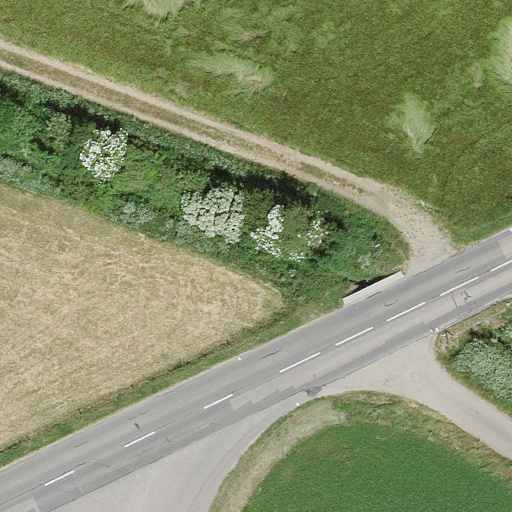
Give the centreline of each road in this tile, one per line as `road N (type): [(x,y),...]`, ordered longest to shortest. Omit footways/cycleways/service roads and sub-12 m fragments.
road 1 (tertiary): [(0,511),(511,253)]
road 2 (track): [(0,56),(414,216),(456,281)]
road 3 (track): [(373,324),(511,425)]
